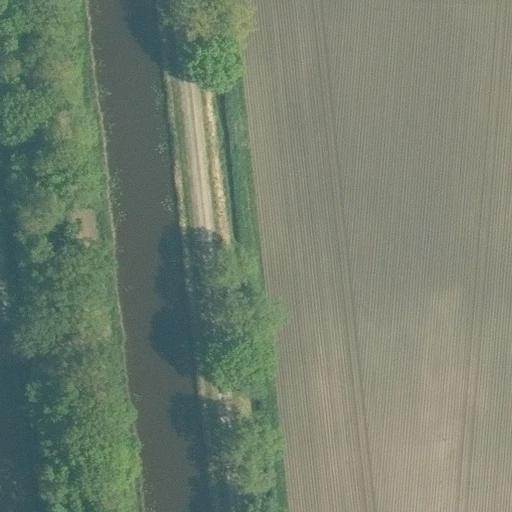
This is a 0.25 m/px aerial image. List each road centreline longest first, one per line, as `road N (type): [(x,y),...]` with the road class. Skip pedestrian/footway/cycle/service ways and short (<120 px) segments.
road 1 (track): [(57,0),(112,511)]
road 2 (track): [(229,511),(179,0)]
